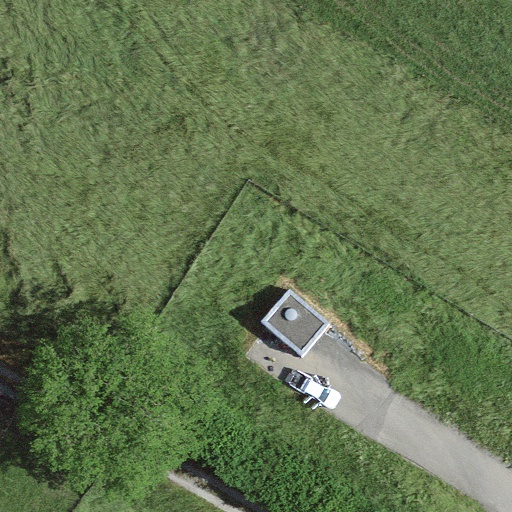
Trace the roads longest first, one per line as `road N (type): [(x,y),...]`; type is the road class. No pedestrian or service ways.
road 1 (residential): [(0,381),(231,511)]
road 2 (residential): [(511,510),(320,394)]
